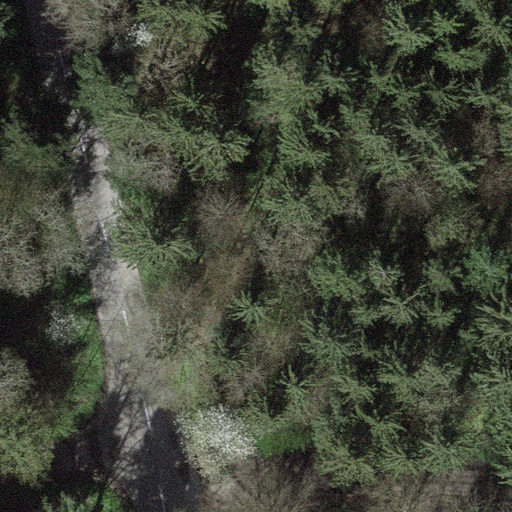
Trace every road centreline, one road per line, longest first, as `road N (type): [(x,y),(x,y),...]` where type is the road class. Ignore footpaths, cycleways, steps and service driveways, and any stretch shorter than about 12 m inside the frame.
road 1 (tertiary): [(46,0),(156,461),(160,511)]
road 2 (track): [(511,494),(156,461),(0,465)]
